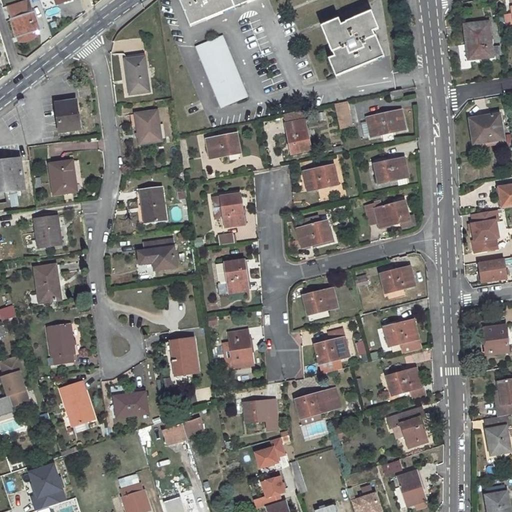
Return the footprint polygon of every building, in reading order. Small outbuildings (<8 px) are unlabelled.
[(5,0),(17,38),(40,31),(34,12),(33,13),(29,0),(5,0)] [(183,0),(181,1),(191,26),(254,0),(183,0)] [(366,55),(365,52),(380,46),(376,36),(375,36),(373,31),(377,30),(370,12),(346,22),(346,23),(341,25),(340,21),(323,28),(332,52),(333,52),(335,56),(329,59),(336,77),(363,66),(360,58),(366,55)] [(489,23),(465,25),(468,46),(469,46),(471,60),(493,57),(489,23)] [(223,36),(197,47),(222,107),(248,96),(223,36)] [(380,46),(365,52),(366,55),(360,58),(363,66),(385,56),(380,46)] [(145,57),(126,60),(131,95),(150,92),(145,57)] [(402,90),(390,92),(391,100),(404,98),(402,90)] [(76,101),(56,104),(60,132),(80,129),(76,101)] [(335,104),(340,129),(353,126),(347,101),(335,104)] [(158,110),(136,114),(140,145),(162,141),(158,110)] [(303,110),(284,114),(293,154),(312,149),(303,110)] [(401,111),(368,118),(369,124),(372,137),(405,130),(401,111)] [(500,115),(470,120),(475,144),(504,139),(500,115)] [(362,125),(365,139),(372,137),(369,124),(362,125)] [(237,134),(208,140),(211,159),(241,153),(237,134)] [(504,139),(475,144),(476,149),(505,144),(504,139)] [(405,158),(375,165),(380,184),(409,177),(405,158)] [(21,160),(0,163),(0,192),(25,189),(21,160)] [(77,192),(75,181),(76,180),(73,161),(51,164),(55,195),(77,192)] [(334,166),(304,173),(308,192),(338,185),(334,166)] [(47,178),(34,180),(35,188),(48,186),(47,178)] [(511,185),(511,186),(500,188),(503,207),(511,205),(511,185)] [(162,188),(141,191),(143,208),(145,207),(147,223),(167,221),(162,188)] [(186,188),(178,189),(180,199),(187,198),(186,188)] [(17,194),(9,195),(10,207),(18,206),(17,194)] [(241,195),(221,198),(226,227),(245,224),(241,195)] [(380,223),(381,228),(403,223),(410,221),(410,218),(405,202),(377,209),(376,205),(367,207),(371,225),(380,223)] [(473,241),(475,252),(498,249),(496,237),(495,230),(498,230),(496,221),(499,220),(497,210),(473,214),(474,224),(472,224),(474,231),(475,240),(473,241)] [(403,223),(405,228),(417,225),(414,216),(410,218),(410,221),(403,223)] [(58,217),(36,220),(39,248),(62,245),(58,217)] [(307,227),(298,229),(303,248),(332,240),(327,222),(320,224),(318,218),(306,221),(307,227)] [(233,235),(222,237),(223,245),(234,244),(233,235)] [(173,240),(145,244),(146,251),(139,252),(141,265),(154,262),(156,270),(177,267),(173,240)] [(493,281),(493,279),(506,277),(504,260),(479,263),(482,283),(493,281)] [(244,261),(217,265),(220,285),(218,286),(220,295),(249,291),(244,261)] [(403,269),(382,275),(387,294),(416,286),(411,267),(410,267),(409,264),(402,266),(403,269)] [(57,265),(35,268),(40,303),(61,300),(59,282),(60,282),(57,265)] [(367,278),(355,282),(357,288),(369,285),(367,278)] [(333,289),(303,297),(308,316),(337,308),(333,289)] [(12,306),(0,309),(0,318),(1,322),(16,317),(12,306)] [(208,327),(218,325),(216,316),(207,317),(208,327)] [(414,320),(385,327),(390,347),(419,339),(414,320)] [(71,325),(48,327),(52,358),(54,358),(55,366),(74,363),(73,356),(75,355),(71,325)] [(509,352),(506,326),(483,328),(486,354),(509,352)] [(249,331),(229,333),(231,343),(224,344),(227,368),(235,367),(235,368),(254,365),(249,331)] [(345,338),(315,346),(320,365),(350,357),(345,338)] [(194,339),(172,342),(176,376),(199,373),(194,339)] [(2,377),(12,407),(29,402),(20,372),(23,371),(18,356),(0,361),(5,376),(2,377)] [(417,369),(388,377),(393,396),(406,392),(422,387),(417,369)] [(511,378),(497,381),(499,391),(500,397),(494,398),(498,417),(504,416),(511,414),(511,378)] [(82,383),(61,390),(73,426),(95,419),(86,391),(85,391),(82,383)] [(422,387),(406,392),(409,400),(424,396),(422,387)] [(326,392),(296,400),(302,419),(320,414),(341,408),(336,391),(326,394),(326,392)] [(146,393),(115,397),(117,418),(149,414),(146,393)] [(268,401),(244,404),(247,423),(266,421),(268,431),(279,429),(276,401),(268,402),(268,401)] [(423,427),(420,419),(425,417),(422,408),(389,419),(391,428),(394,427),(401,424),(405,436),(409,448),(428,442),(423,427)] [(320,414),(302,419),(304,426),(322,421),(320,414)] [(498,417),(485,419),(488,438),(487,438),(490,455),(510,451),(504,416),(498,417)] [(200,419),(182,425),(187,440),(203,434),(200,422),(201,422),(200,419)] [(401,424),(394,427),(398,438),(405,436),(401,424)] [(182,425),(162,431),(167,447),(187,440),(182,425)] [(273,448),(256,454),(261,469),(278,463),(277,458),(286,455),(281,438),(271,441),(273,448)] [(258,450),(270,447),(269,441),(256,445),(258,450)] [(399,461),(383,466),(385,473),(396,469),(397,470),(401,468),(399,461)] [(56,464),(26,471),(35,509),(65,503),(56,464)] [(297,464),(290,466),(299,493),(305,491),(297,464)] [(417,471),(398,477),(408,506),(426,500),(417,471)] [(266,498),(254,502),(257,509),(276,503),(274,496),(284,493),(280,478),(262,484),(266,498)] [(124,498),(121,499),(126,511),(145,511),(151,510),(145,491),(142,492),(140,484),(121,490),(124,498)] [(488,505),(487,505),(488,511),(510,511),(506,492),(486,496),(488,505)] [(381,511),(375,494),(351,502),(354,511),(381,511)] [(288,511),(285,502),(267,508),(268,511),(288,511)]
